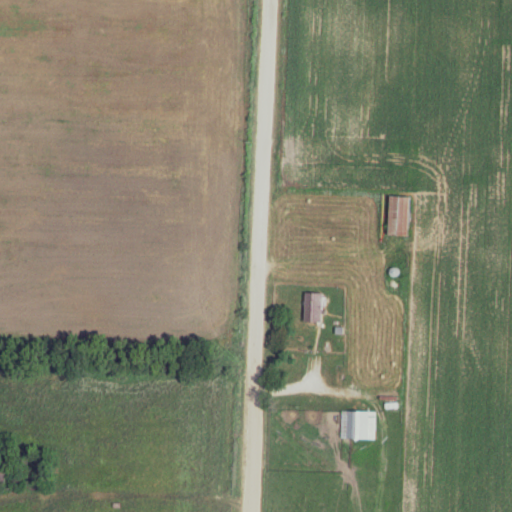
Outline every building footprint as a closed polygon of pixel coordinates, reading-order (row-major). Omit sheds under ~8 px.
[(408,236),(408,196),(386,196),(386,236),(408,236)] [(348,254),(348,243),(329,244),(329,254),(348,254)] [(322,293),(303,293),(303,321),(322,321),(322,293)] [(342,384),(342,364),(332,364),(332,384),(342,384)] [(386,379),(386,368),(367,368),(367,379),(386,379)] [(339,439),(374,439),(374,410),(339,410),(339,439)]
